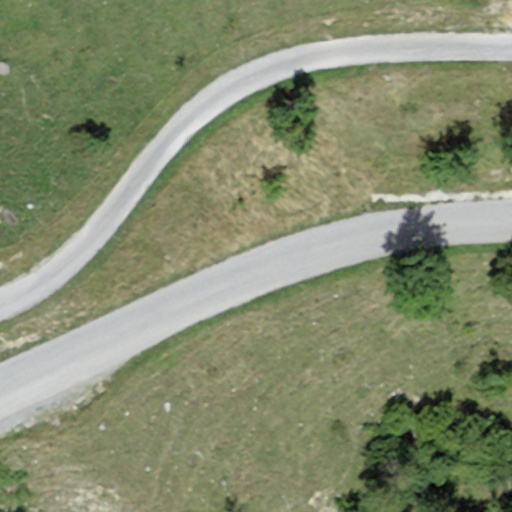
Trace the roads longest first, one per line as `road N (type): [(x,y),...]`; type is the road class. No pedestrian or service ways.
road 1 (track): [(511,56),(352,58),(271,71),(213,101),(74,261),(0,311)]
road 2 (unclassified): [(0,405),(255,278),(386,238),(511,228)]
